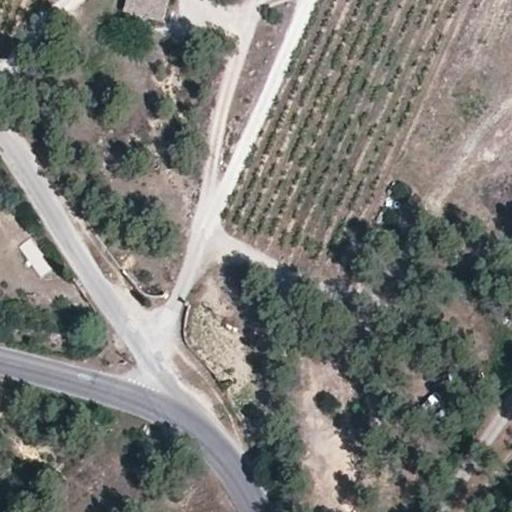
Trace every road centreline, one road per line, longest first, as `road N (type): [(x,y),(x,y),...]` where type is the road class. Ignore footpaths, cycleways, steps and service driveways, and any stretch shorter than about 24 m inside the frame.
road 1 (track): [(140,344),(174,308),(312,0)]
road 2 (track): [(320,288),(205,231),(231,78),(259,0)]
road 3 (unknown): [(167,409),(265,423),(326,414),(511,334)]
road 4 (residential): [(0,140),(117,315),(172,382),(167,409)]
road 5 (tertiary): [(0,361),(167,409)]
road 6 (tertiary): [(167,409),(214,440),(257,511)]
road 7 (unclassified): [(447,511),(511,401)]
